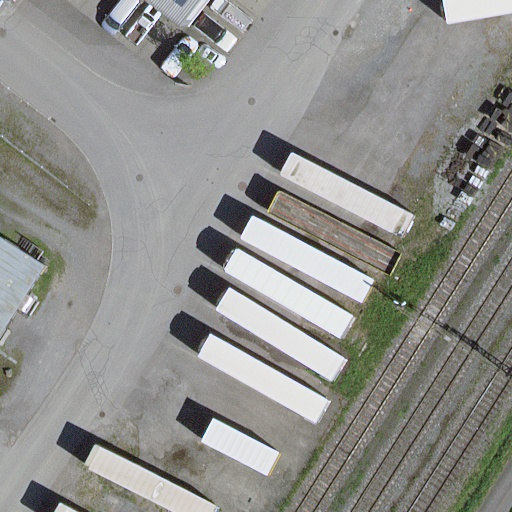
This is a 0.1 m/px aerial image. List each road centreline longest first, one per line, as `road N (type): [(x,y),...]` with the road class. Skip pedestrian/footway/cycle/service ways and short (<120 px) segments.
road 1 (unclassified): [(213,193),(11,511)]
road 2 (unclassified): [(0,26),(213,193)]
road 3 (unclassified): [(336,0),(213,193)]
